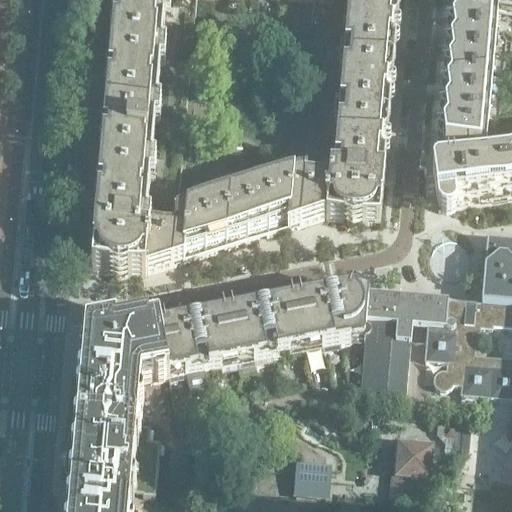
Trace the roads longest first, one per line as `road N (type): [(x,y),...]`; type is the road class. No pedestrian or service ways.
road 1 (residential): [(426,0),(404,245),(393,257),(94,315),(50,301)]
road 2 (tertiary): [(31,0),(1,364)]
road 3 (tertiary): [(50,301),(78,0)]
road 4 (tertiary): [(34,511),(44,366)]
